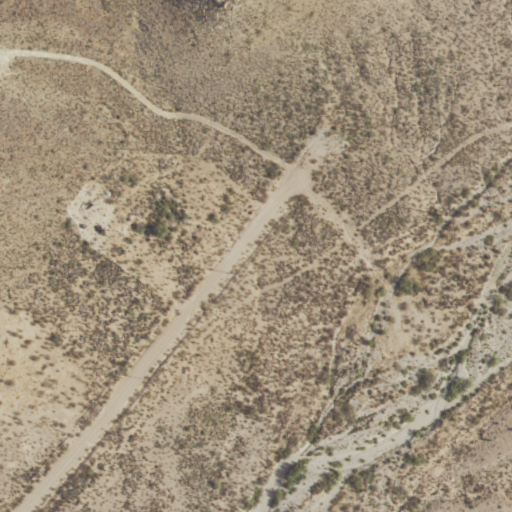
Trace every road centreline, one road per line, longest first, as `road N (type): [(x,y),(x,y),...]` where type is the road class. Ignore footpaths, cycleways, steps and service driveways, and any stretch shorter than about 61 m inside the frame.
road 1 (residential): [(30,511),(309,178)]
road 2 (residential): [(309,178),(357,222),(383,260),(400,293),(404,341)]
